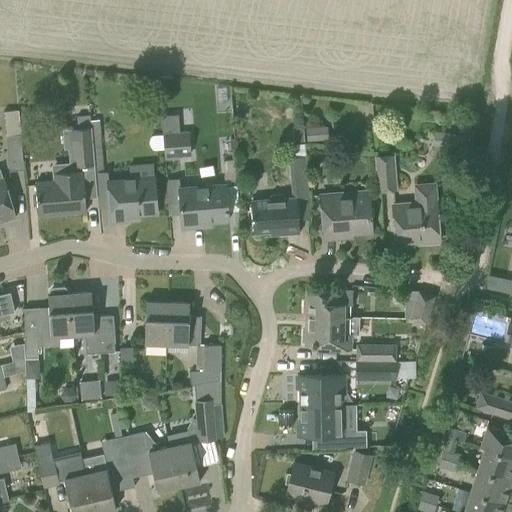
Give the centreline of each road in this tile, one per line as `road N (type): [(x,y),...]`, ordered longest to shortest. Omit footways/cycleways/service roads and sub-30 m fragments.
road 1 (residential): [(0,268),(79,247),(127,261),(221,263),(257,291)]
road 2 (track): [(511,29),(483,237),(465,279)]
road 3 (residential): [(257,291),(268,339),(240,443),(242,511)]
road 4 (residential): [(257,291),(275,277),(324,267),(436,278)]
